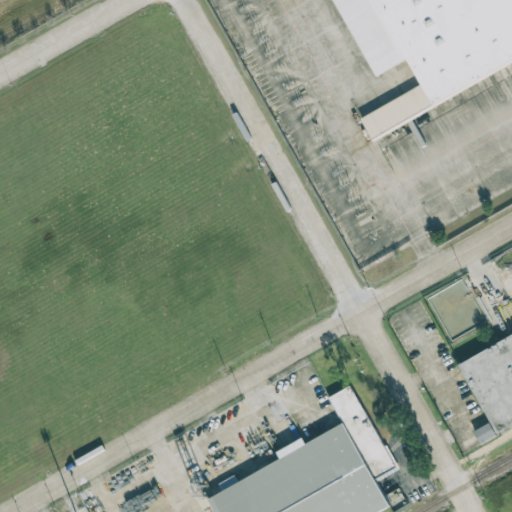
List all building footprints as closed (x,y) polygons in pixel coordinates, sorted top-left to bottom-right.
[(336,0),(511,0),(511,64),(439,106),(379,140),(366,119),(427,85),(412,58),(382,76),(336,0)] [(465,366),(511,338),(511,426),(501,433),(465,366)] [(217,511),(211,500),(282,461),(277,453),(304,437),(311,446),(348,424),(334,399),(355,388),(400,468),(379,478),(397,506),(386,511),(217,511)] [(480,444),(497,437),(491,423),(474,430),(480,444)] [(223,490),(238,482),(235,475),(219,484),(223,490)]
